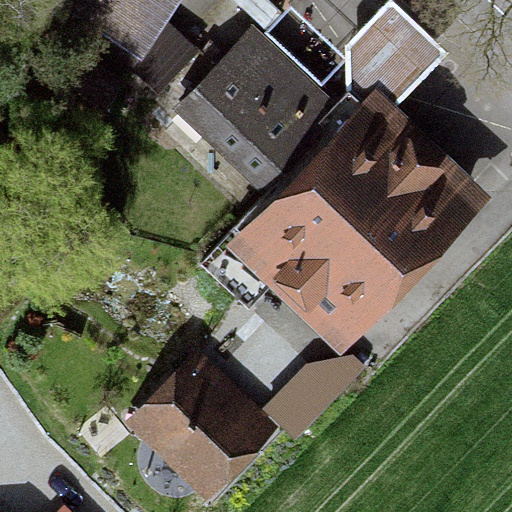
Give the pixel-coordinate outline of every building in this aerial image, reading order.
[(186,0),(52,0),(147,61),(186,0)] [(210,130),(269,184),(292,160),(401,261),(479,177),(391,96),(364,71),(331,107),(250,31),(196,89),(224,115),(210,130)] [(116,83),(61,40),(33,76),(89,118),(116,83)] [(0,142),(0,194),(26,172),(0,142)] [(343,323),(401,261),(292,160),(269,184),(200,259),(248,304),(282,267),(343,323)] [(307,362),(269,399),(297,431),(364,363),(352,350),(307,362)] [(214,485),(271,423),(197,355),(140,418),(214,485)]
